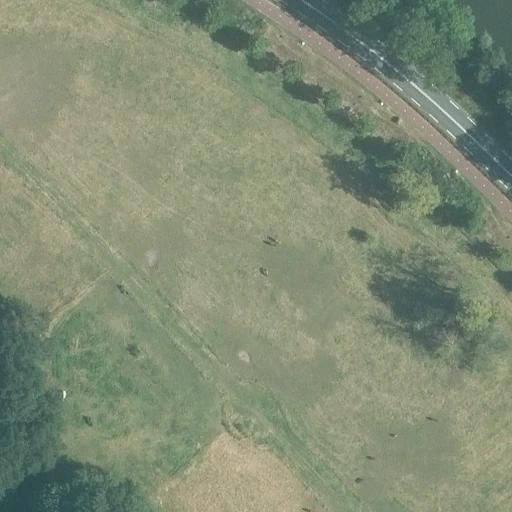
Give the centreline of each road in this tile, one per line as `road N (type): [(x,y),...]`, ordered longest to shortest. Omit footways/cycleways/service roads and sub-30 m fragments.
road 1 (track): [(256,412),(0,144)]
road 2 (tertiary): [(511,176),(445,112),(300,0)]
